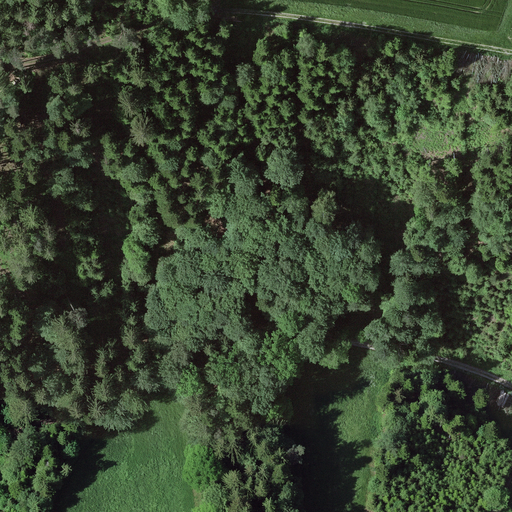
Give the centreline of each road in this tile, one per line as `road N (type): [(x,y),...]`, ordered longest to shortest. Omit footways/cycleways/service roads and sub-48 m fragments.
road 1 (track): [(511,387),(461,365),(314,337),(240,352),(0,434)]
road 2 (track): [(137,28),(160,220),(150,313),(154,387)]
road 3 (track): [(511,52),(266,12),(190,10)]
road 4 (track): [(0,82),(15,64),(190,10)]
